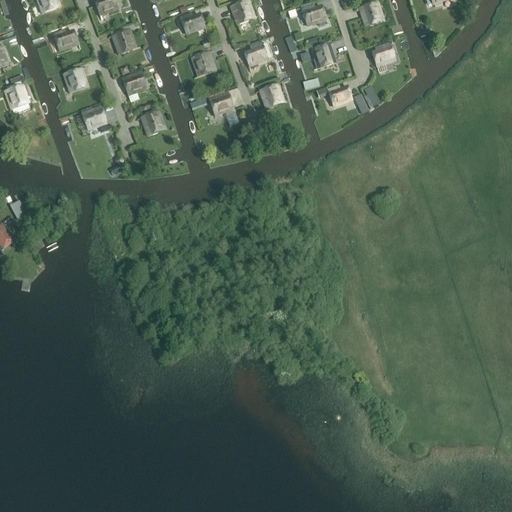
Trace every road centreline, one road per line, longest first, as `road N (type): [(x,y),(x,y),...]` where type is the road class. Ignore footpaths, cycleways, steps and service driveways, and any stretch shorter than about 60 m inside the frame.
road 1 (unclassified): [(126,131),(78,0)]
road 2 (unclassified): [(251,117),(208,0)]
